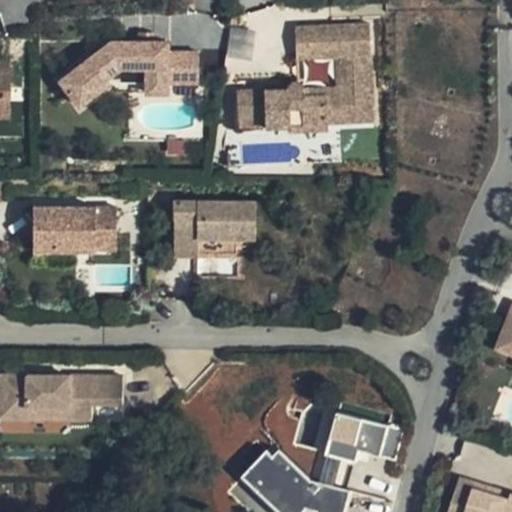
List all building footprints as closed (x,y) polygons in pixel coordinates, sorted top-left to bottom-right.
[(235,86),(237,130),(373,125),(369,11),(293,13),(296,83),(235,86)] [(157,39),(156,30),(142,30),(142,39),(157,39)] [(202,79),(202,48),(170,49),(170,39),(157,39),(142,39),(113,40),(62,80),(81,104),(110,81),(107,78),(121,67),(150,66),(170,66),(171,79),(202,79)] [(0,95),(12,95),(12,61),(0,61),(0,95)] [(171,79),(170,66),(150,66),(151,91),(171,90),(171,79)] [(0,95),(0,117),(12,118),(12,95),(0,95)] [(19,175),(0,174),(0,199),(20,199),(19,175)] [(177,198),(177,253),(203,254),(204,235),(261,235),(261,198),(177,198)] [(36,247),(117,247),(117,204),(36,204),(36,247)] [(511,305),(507,304),(499,326),(511,330),(511,345),(509,355),(511,356),(511,305)] [(511,345),(511,330),(499,326),(491,349),(509,355),(511,345)] [(1,372),(1,416),(29,416),(28,405),(70,405),(70,416),(92,416),(92,400),(122,400),(122,372),(1,372)] [(28,405),(29,416),(70,416),(70,405),(28,405)] [(354,463),(357,450),(394,459),(401,427),(335,412),(319,481),(333,484),(338,460),(354,463)] [(340,511),(346,507),(277,442),(246,475),(241,471),(237,475),(276,511),(300,511),(310,502),(321,511),(340,511)] [(463,511),(473,482),(457,478),(446,511),(463,511)] [(473,482),(463,511),(511,511),(511,494),(508,493),(506,502),(489,497),(492,488),(473,482)] [(506,502),(508,493),(492,488),(489,497),(506,502)]
